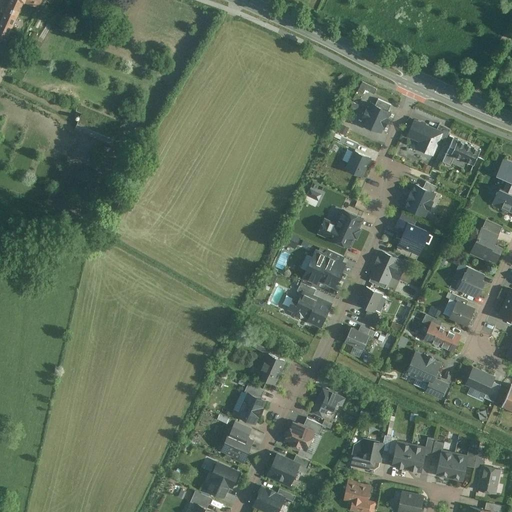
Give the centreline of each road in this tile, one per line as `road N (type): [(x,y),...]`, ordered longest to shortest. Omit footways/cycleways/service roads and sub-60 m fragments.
road 1 (residential): [(419,83),(380,170),(378,225),(244,511)]
road 2 (secondary): [(240,0),(419,83)]
road 3 (residential): [(511,372),(474,349),(511,258)]
